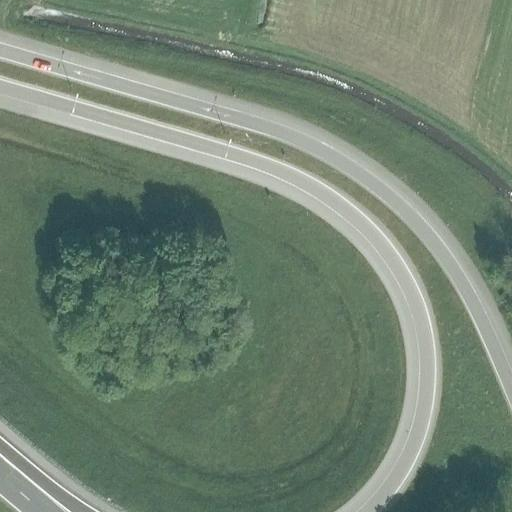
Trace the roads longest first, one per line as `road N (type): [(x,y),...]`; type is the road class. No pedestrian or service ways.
road 1 (motorway): [(0,94),(261,172),(316,198),(392,268),(418,334),(419,416),(372,511)]
road 2 (motorway): [(511,383),(447,252),(407,206),(350,164),(289,135),(0,52)]
